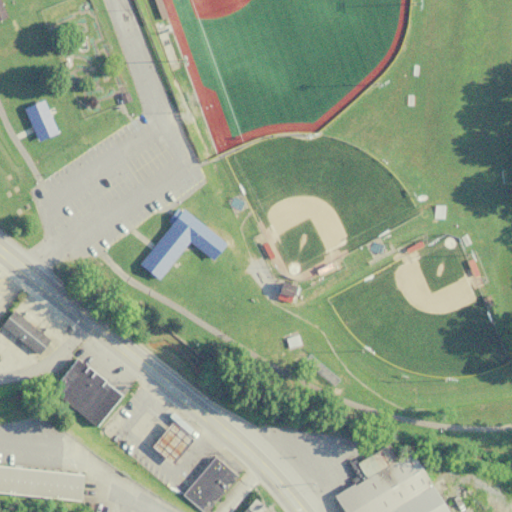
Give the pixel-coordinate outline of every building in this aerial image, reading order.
[(159,0),(165,14),(157,17),(150,0),(159,0)] [(121,102),(128,99),(124,89),(117,92),(121,102)] [(20,101),(40,92),(53,123),(34,132),(32,127),(20,101)] [(440,206),(432,206),(432,217),(441,217),(440,206)] [(134,264),(151,244),(179,207),(223,242),(210,259),(185,240),(154,280),(134,264)] [(405,252),(420,243),(418,238),(402,247),(405,252)] [(263,239),(272,255),(266,258),(258,242),(263,239)] [(463,258),(471,276),(476,273),(469,256),(463,258)] [(312,268),(327,259),(331,266),(316,275),(312,268)] [(274,292),(287,296),(291,284),(278,280),(274,292)] [(0,326),(0,320),(9,309),(46,339),(34,354),(0,326)] [(111,324),(118,328),(121,323),(114,319),(111,324)] [(69,355),(116,391),(91,424),(44,388),(69,355)] [(148,444),(169,461),(173,456),(188,436),(167,419),(152,439),(148,444)] [(325,496),(334,511),(446,511),(408,447),(325,496)] [(201,511),(178,493),(211,453),(235,472),(201,511)] [(0,463),(78,472),(75,499),(0,490),(0,463)]
